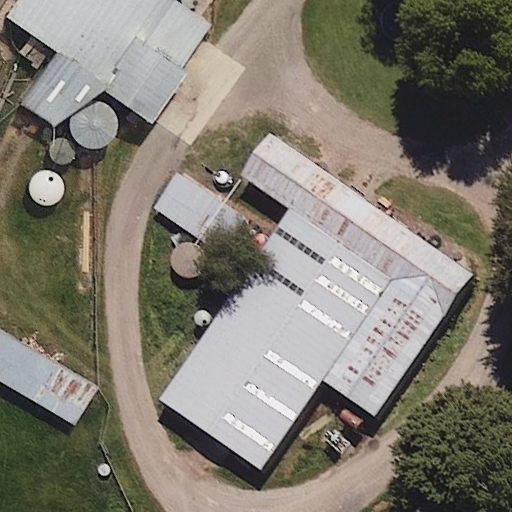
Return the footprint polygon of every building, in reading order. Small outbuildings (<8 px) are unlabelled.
[(52,123),(102,84),(109,88),(106,92),(147,121),(212,28),(171,0),(26,0),(13,20),(54,49),(18,100),(52,123)] [(92,96),(66,115),(65,123),(66,127),(67,132),(69,136),(71,139),(75,142),(78,145),(83,147),(87,148),(91,148),(96,148),(100,146),(104,144),(108,142),(111,139),(113,135),(115,131),(116,126),(117,122),(116,117),(115,113),(113,109),(110,106),(107,102),(103,100),(99,98),(92,96)] [(295,218),(282,237),(166,405),(266,474),(327,386),(380,422),(477,281),(273,141),(244,183),(295,218)] [(182,173),(155,210),(224,258),(250,221),(182,173)] [(0,352),(9,337),(0,331),(0,352)] [(9,337),(0,352),(0,381),(71,425),(93,388),(9,337)]
